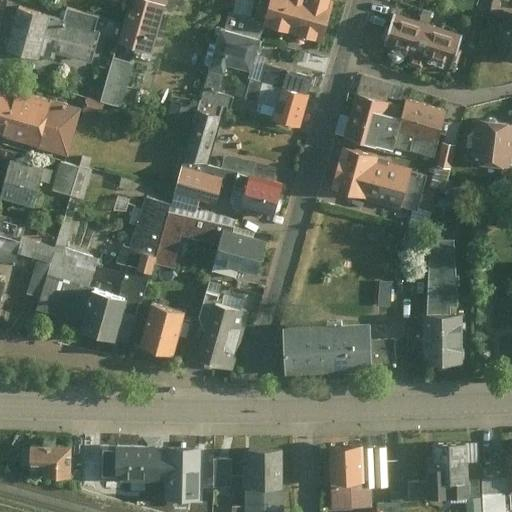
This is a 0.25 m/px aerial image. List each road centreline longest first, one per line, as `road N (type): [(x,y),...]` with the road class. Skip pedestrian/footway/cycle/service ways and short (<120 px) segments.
road 1 (residential): [(343,60),(244,412)]
road 2 (residential): [(244,412),(215,391),(0,336)]
road 3 (residential): [(0,405),(244,412)]
road 4 (residential): [(311,412),(511,405)]
road 5 (residential): [(343,60),(474,96),(511,87)]
